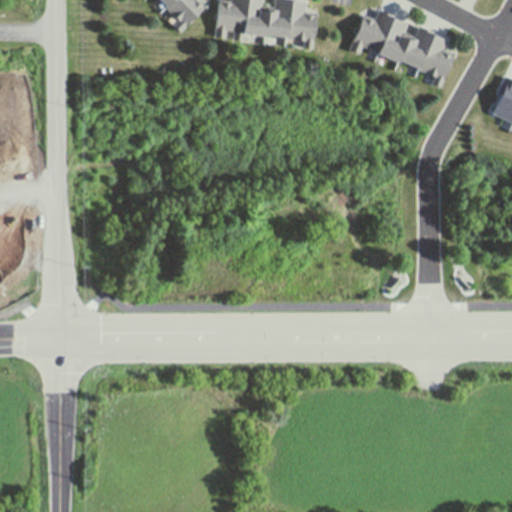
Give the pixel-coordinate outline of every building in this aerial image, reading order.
[(166,5),(171,0),(197,0),(203,6),(179,30),(174,25),(179,20),(165,6),(166,5)] [(246,0),(243,30),(242,32),(241,39),(233,38),(234,29),(225,28),(224,36),(215,34),(218,0),(246,0)] [(246,0),(260,0),(260,5),(267,6),(267,9),(267,11),(264,32),(263,34),(242,32),(243,30),(246,0)] [(290,0),(285,35),(264,32),(267,11),(267,9),(267,6),(274,7),(275,0),(290,0)] [(290,0),(304,2),(303,12),(315,13),(311,47),(303,46),(304,39),(285,37),(285,35),(290,0)] [(391,17),(377,51),(361,44),(358,52),(349,48),(364,11),(375,16),(378,10),(392,15),(391,17)] [(377,51),(391,17),(404,23),(402,29),(408,32),(406,37),(405,39),(397,59),(396,60),(377,52),(377,51)] [(417,67),(397,59),(405,39),(406,37),(408,32),(415,34),(418,26),(431,32),(430,34),(417,67)] [(417,67),(430,34),(444,39),(442,45),(453,50),(439,85),(432,82),(431,82),(434,75),(416,68),(417,67)] [(0,69),(0,307),(27,306),(51,70),(0,69)] [(511,120),(507,119),(492,113),(493,110),(490,109),(492,105),(495,106),(500,93),(496,92),(501,76),(505,78),(511,80),(511,120)]
